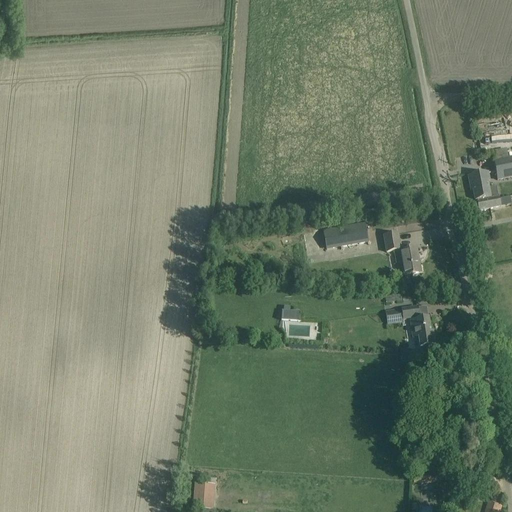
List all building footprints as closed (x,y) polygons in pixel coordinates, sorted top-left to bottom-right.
[(459,115),(466,114),(464,103),(457,105),(459,115)] [(511,159),(494,163),(497,181),(505,179),(506,183),(511,182),(511,159)] [(479,211),(489,209),(501,207),(498,196),(497,196),(496,187),(488,189),(485,174),(469,177),(471,186),(472,186),(475,201),(477,201),(479,211)] [(368,244),(365,223),(322,231),(326,251),(368,244)] [(404,276),(420,274),(419,264),(416,251),(416,250),(401,253),(398,235),(384,237),(385,244),(384,244),(384,245),(385,244),(386,253),(394,252),(396,264),(402,263),(404,276)] [(402,302),(401,295),(385,298),(386,304),(402,302)] [(281,312),(281,321),(298,322),(298,321),(302,321),(302,317),(298,317),(299,314),(289,313),(289,309),(283,308),(283,313),(281,312)] [(417,308),(401,310),(403,320),(419,318),(417,308)] [(418,337),(420,348),(425,347),(435,346),(433,337),(431,337),(428,320),(415,322),(414,322),(410,322),(411,329),(412,338),(418,337)] [(441,484),(441,472),(414,472),(414,485),(441,484)] [(488,502),(485,511),(499,511),(501,507),(488,502)]
